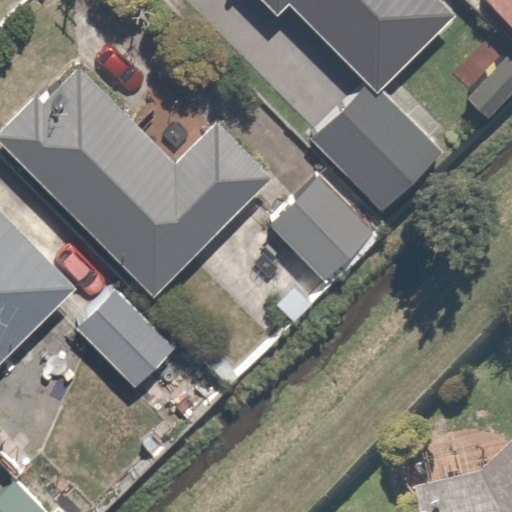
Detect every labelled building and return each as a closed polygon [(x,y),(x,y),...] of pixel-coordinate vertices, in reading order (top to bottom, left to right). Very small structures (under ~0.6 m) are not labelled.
[(453,0),(262,0),(269,7),(275,0),(297,0),(385,86),(461,8),(453,0)] [(511,0),(490,0),(511,20),(511,0)] [(511,94),(511,40),(510,38),(464,88),(493,115),(511,94)] [(173,151),(75,45),(0,114),(0,127),(143,282),(270,165),(218,109),(173,151)] [(439,155),(359,77),(302,135),(382,213),(439,155)] [(380,224),(313,162),(268,210),(334,272),(380,224)] [(0,355),(16,370),(64,319),(89,292),(0,209),(0,355)] [(95,298),(70,324),(130,380),(174,334),(113,278),(95,298)] [(511,511),(511,458),(489,479),(428,493),(432,511),(511,511)] [(55,511),(13,468),(0,480),(0,511),(55,511)]
